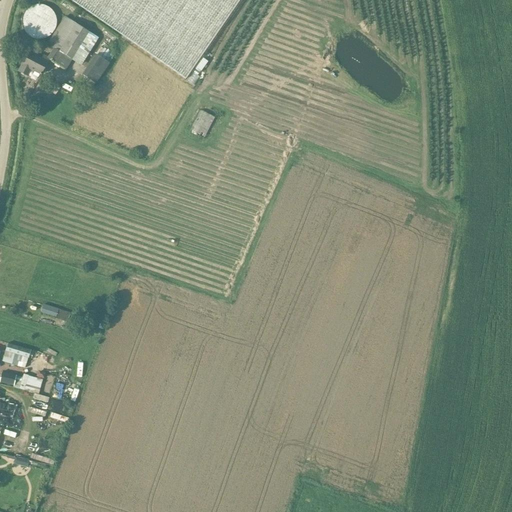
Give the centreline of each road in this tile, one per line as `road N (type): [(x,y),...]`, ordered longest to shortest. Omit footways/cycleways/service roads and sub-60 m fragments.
road 1 (track): [(4,105),(140,166),(158,163),(176,135)]
road 2 (unclassified): [(0,170),(6,0)]
